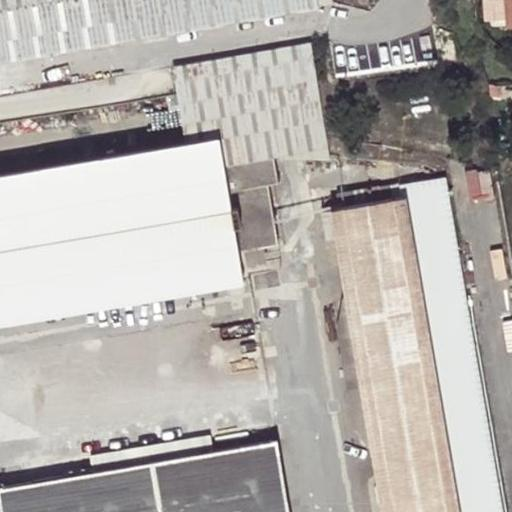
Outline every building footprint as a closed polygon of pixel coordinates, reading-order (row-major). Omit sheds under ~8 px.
[(0,0),(0,59),(317,5),(316,3),(315,0),(0,0)] [(511,0),(503,0),(505,24),(511,23),(511,0)] [(172,63),(176,91),(179,106),(183,135),(0,165),(0,318),(242,278),(242,276),(237,251),(272,245),(275,244),(266,187),(276,185),(271,157),(330,157),(311,39),(172,63)] [(179,106),(176,91),(165,93),(168,108),(179,106)] [(511,511),(451,181),(316,203),(377,511),(511,511)] [(276,270),(272,245),(237,251),(242,276),(276,270)] [(94,467),(213,446),(210,432),(92,454),(94,467)] [(289,511),(276,436),(213,446),(94,467),(0,483),(0,498),(2,511),(289,511)]
